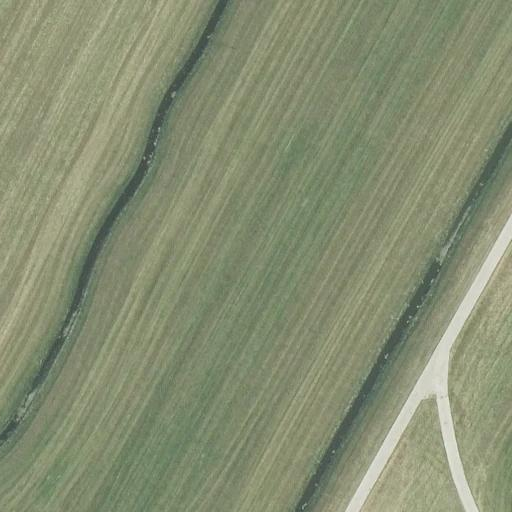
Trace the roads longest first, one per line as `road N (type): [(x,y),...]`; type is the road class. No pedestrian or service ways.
road 1 (track): [(350,511),(511,223)]
road 2 (track): [(471,511),(454,464),(437,356)]
